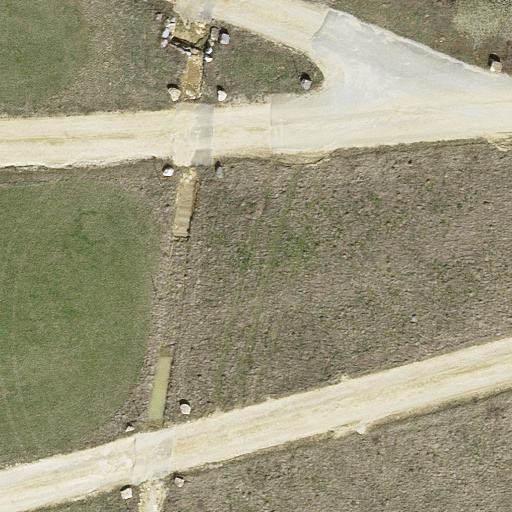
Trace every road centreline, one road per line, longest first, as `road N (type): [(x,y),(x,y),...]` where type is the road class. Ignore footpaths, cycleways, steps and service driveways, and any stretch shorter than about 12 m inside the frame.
road 1 (track): [(0,495),(511,357)]
road 2 (track): [(511,100),(0,130)]
road 3 (track): [(206,0),(450,103)]
